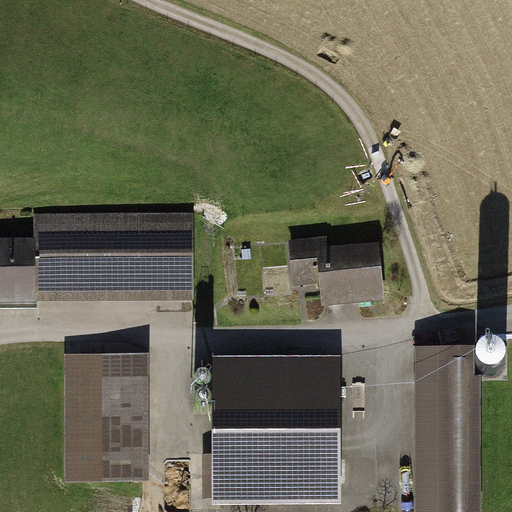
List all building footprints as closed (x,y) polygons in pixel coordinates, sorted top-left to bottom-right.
[(0,305),(189,305),(189,218),(31,219),(31,240),(0,239),(0,305)] [(323,240),(286,243),(289,288),(315,286),(317,306),(381,300),(377,245),(324,249),(323,240)] [(503,354),(500,351),(495,348),(490,348),(486,349),(481,351),(478,354),(476,359),(476,363),(476,368),(479,372),(483,375),(487,377),(492,378),(497,376),(502,373),(505,369),(506,364),(506,359),(503,354)] [(472,349),(413,349),(414,511),(480,511),(480,379),(472,379),(472,349)] [(144,480),(145,358),(63,358),(63,486),(100,486),(100,480),(144,480)] [(336,360),(210,361),(210,436),(200,436),(201,500),(211,500),(211,507),(337,506),(336,360)]
